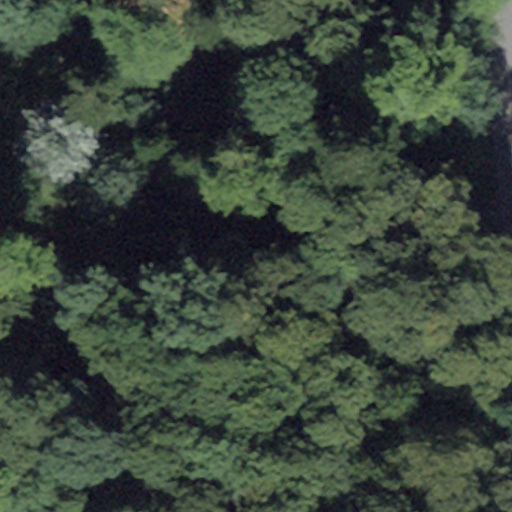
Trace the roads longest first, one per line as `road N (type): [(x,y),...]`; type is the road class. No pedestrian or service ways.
road 1 (unclassified): [(347,511),(360,370),(407,235),(511,38)]
road 2 (unclassified): [(504,0),(511,189)]
